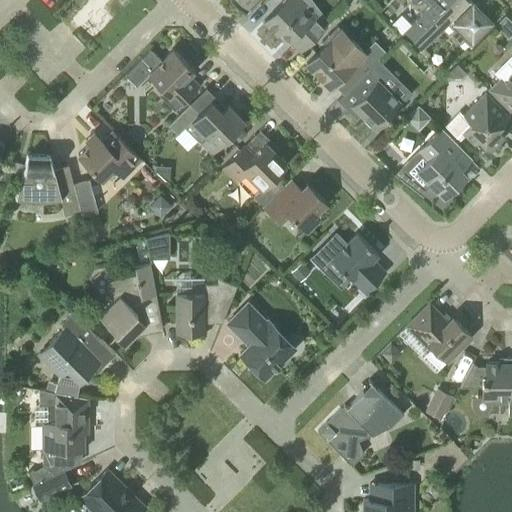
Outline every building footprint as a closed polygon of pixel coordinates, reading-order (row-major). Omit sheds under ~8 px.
[(230,0),(231,1),(238,8),(246,12),(247,11),(246,11),(257,0),(230,0)] [(302,0),(284,0),(264,20),(276,33),(280,30),(300,51),(326,25),(313,11),(308,16),(300,8),(305,3),(302,0)] [(411,0),(412,1),(413,1),(414,2),(415,2),(417,3),(418,2),(419,2),(421,1),(423,0),(422,0),(423,0),(429,5),(401,33),(410,43),(452,0),(411,0)] [(469,0),(468,1),(466,0),(452,0),(410,43),(425,57),(429,53),(423,47),(447,23),(453,29),(452,30),(451,31),(450,33),(450,34),(450,36),(450,37),(451,39),(452,40),(453,41),(454,42),(457,42),(459,42),(460,41),(461,41),(463,39),(470,46),(493,23),(469,0)] [(371,65),(362,55),(365,52),(351,39),(337,24),(323,39),(326,42),(306,63),(330,87),(334,83),(344,93),(349,88),(371,65)] [(136,85),(147,74),(163,89),(160,93),(176,109),(199,84),(189,74),(194,69),(173,48),(162,59),(150,48),(124,74),(136,85)] [(511,53),(494,72),(499,77),(487,89),(509,111),(511,108),(511,53)] [(458,77),(463,72),(454,63),(445,72),(450,76),(458,77)] [(358,97),(346,109),(356,118),(361,114),(376,128),(402,101),(382,82),(385,79),(371,65),(349,88),(358,97)] [(459,111),(445,125),(459,139),(465,133),(474,143),(478,140),(489,151),(504,135),(497,128),(509,116),(485,91),(462,114),(459,111)] [(199,111),(190,102),(168,124),(177,133),(191,120),(197,126),(196,127),(195,136),(211,153),(228,137),(227,136),(244,119),(228,103),(221,110),(211,99),(199,111)] [(430,117),(417,104),(405,117),(418,130),(430,117)] [(394,172),(394,173),(422,195),(423,194),(422,194),(431,185),(443,197),(466,174),(460,168),(471,157),(441,127),(418,150),(427,159),(417,169),(408,160),(395,173),(394,172)] [(78,154),(103,179),(113,168),(122,178),(142,158),(113,129),(102,140),(93,131),(89,135),(93,139),(78,154)] [(245,145),(244,144),(222,166),(236,180),(244,172),(260,188),(287,162),(266,141),(252,155),(243,147),(245,145)] [(81,216),(82,216),(73,182),(69,170),(55,174),(50,154),(27,154),(24,164),(21,174),(15,199),(16,199),(17,197),(31,199),(45,199),(60,196),(65,214),(79,210),(81,216)] [(89,178),(73,182),(82,216),(98,211),(89,178)] [(289,213),(306,230),(318,219),(320,214),(318,210),(326,202),(306,182),(300,188),(299,186),(299,187),(290,178),(263,205),(280,222),(289,213)] [(160,193),(148,205),(159,216),(171,204),(160,193)] [(168,231),(145,237),(149,258),(169,258),(168,231)] [(356,232),(342,246),(331,258),(365,292),(385,271),(373,258),(378,253),(356,232)] [(301,260),(290,271),(299,281),(310,271),(301,260)] [(136,334),(144,332),(143,327),(142,325),(144,323),(134,314),(137,312),(133,308),(141,299),(140,296),(156,293),(149,261),(133,265),(135,275),(123,277),(118,280),(115,286),(117,292),(119,294),(99,314),(116,332),(114,334),(123,344),(135,332),(136,334)] [(191,291),(175,291),(176,331),(182,331),(182,333),(187,336),(193,336),(197,333),(197,331),(204,331),(204,317),(209,317),(221,322),(236,284),(218,277),(215,284),(204,284),(204,281),(190,281),(191,291)] [(264,377),(277,363),(283,364),(284,364),(289,359),(287,353),(295,346),(268,318),(266,320),(247,301),(227,322),(249,343),(240,353),(264,377)] [(429,301),(406,324),(430,349),(433,346),(447,359),(471,335),(451,315),(447,320),(429,301)] [(115,352),(101,338),(73,310),(61,323),(64,326),(38,353),(60,374),(68,367),(80,379),(98,360),(103,364),(115,352)] [(482,378),(482,385),(482,397),(492,397),(492,403),(508,403),(508,414),(511,414),(511,356),(506,356),(506,362),(486,362),(486,378),(482,378)] [(403,413),(378,388),(369,379),(368,379),(371,382),(347,406),(344,403),(317,430),(339,452),(351,446),(345,432),(358,419),(372,433),(392,424),(403,413)] [(83,423),(87,423),(88,397),(39,390),(39,404),(54,404),(54,422),(46,422),(46,450),(83,450),(83,423)] [(432,394),(425,408),(441,417),(449,402),(432,394)] [(54,474),(63,470),(58,458),(49,462),(54,474)] [(95,511),(138,511),(145,506),(106,468),(87,488),(79,496),(95,511)] [(54,474),(32,484),(38,500),(71,485),(64,469),(63,470),(54,474)] [(412,511),(412,483),(377,483),(377,499),(363,499),(362,511),(412,511)]
